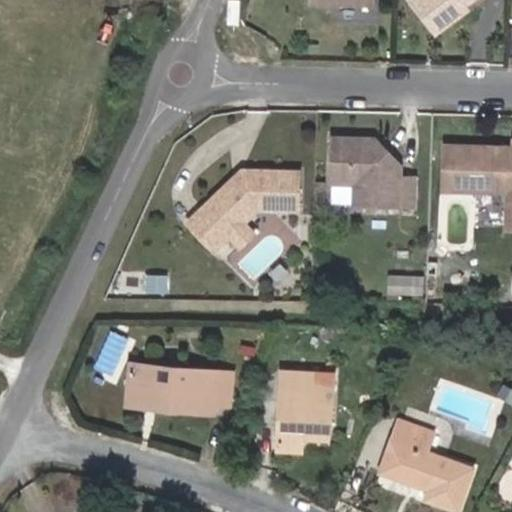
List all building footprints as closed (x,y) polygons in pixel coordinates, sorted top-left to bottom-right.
[(372,0),(306,0),(306,11),(373,13),(372,0)] [(409,0),(407,2),(432,34),(466,9),(460,0),(409,0)] [(329,183),(351,184),(351,205),(412,206),(412,177),(398,177),(398,165),(372,138),(329,137),(329,183)] [(511,149),(444,148),(442,191),(507,193),(506,231),(511,230),(511,149)] [(254,211),(296,212),(297,173),(239,171),(239,179),(230,179),(183,220),(209,250),(225,236),(240,223),(254,211)] [(240,223),(225,236),(235,248),(250,235),(240,223)] [(424,277),(392,277),(392,294),(424,294),(424,277)] [(131,362),(127,398),(155,400),(155,409),(217,414),(217,405),(229,406),(232,371),(131,362)] [(283,369),(282,388),(316,389),(316,371),(283,369)] [(511,387),(505,383),(503,387),(511,392),(511,387)] [(306,431),(331,431),(334,390),(316,389),(282,388),(279,445),(305,446),(305,440),(306,431)] [(127,407),(155,409),(155,400),(127,398),(127,407)] [(432,432),(401,420),(382,469),(430,487),(426,498),(458,509),(473,468),(426,450),(432,432)] [(306,431),(305,440),(331,441),(331,431),(306,431)]
